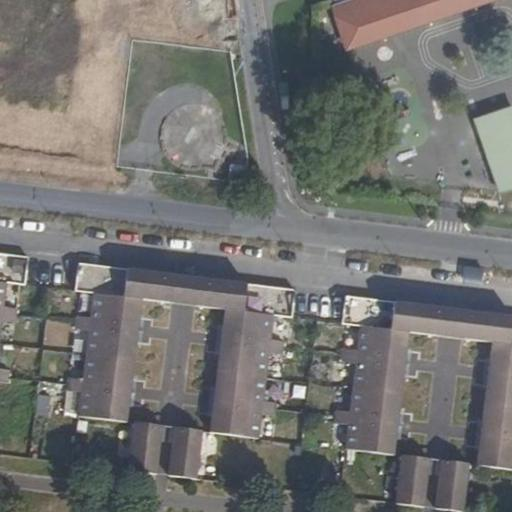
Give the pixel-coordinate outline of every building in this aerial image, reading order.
[(345,49),(491,0),(355,0),(332,8),(345,49)] [(511,106),(474,119),(499,193),(511,188),(511,106)] [(0,383),(8,384),(9,371),(0,369),(0,337),(2,322),(15,323),(16,309),(3,308),(6,284),(25,286),(28,257),(0,253),(0,383)] [(272,318),(268,287),(185,277),(78,264),(75,292),(93,294),(90,319),(76,317),(74,330),(88,332),(81,380),(69,378),(67,392),(79,393),(77,418),(126,424),(142,301),(182,306),(224,312),(209,434),(252,440),(259,437),(261,416),(274,417),(276,405),(262,404),(269,354),(278,355),(276,342),(270,342),(272,318)] [(296,291),(268,287),(272,318),(275,318),(292,320),(296,291)] [(511,318),(457,311),(345,297),(342,326),(359,328),(356,352),(343,350),(342,357),(342,363),(355,365),(349,413),(336,412),(335,419),(334,424),(348,426),(345,451),(394,457),(409,334),(452,340),(491,345),(475,467),(511,470),(511,318)] [(285,342),(276,342),(278,355),(284,356),(285,350),(285,342)] [(128,472),(157,476),(162,428),(133,425),(128,472)] [(174,430),(168,473),(198,461),(201,433),(174,430)] [(424,508),(429,461),(401,457),(395,505),(424,508)] [(198,461),(168,473),(168,477),(196,480),(198,461)] [(452,511),(462,511),(469,465),(439,462),(434,510),(452,511)]
